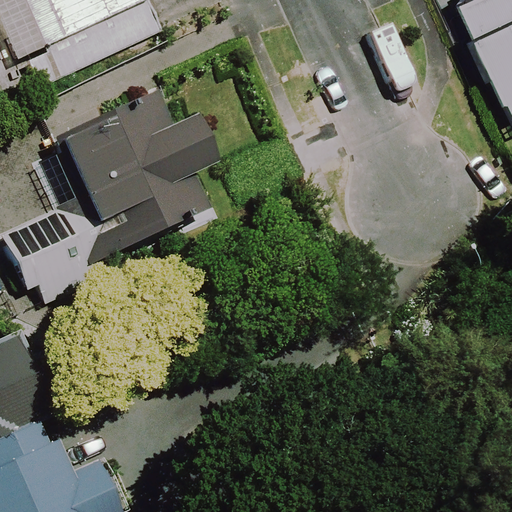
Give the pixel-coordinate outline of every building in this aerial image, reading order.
[(0,0),(0,12),(34,87),(153,34),(137,0),(0,0)] [(511,0),(465,0),(511,101),(511,0)] [(160,130),(144,96),(43,142),(71,202),(0,233),(0,257),(17,294),(29,288),(38,308),(122,270),(113,250),(197,212),(182,179),(203,169),(181,120),(160,130)] [(10,339),(0,343),(0,428),(42,410),(10,339)] [(0,511),(106,511),(85,465),(61,476),(46,444),(39,447),(29,426),(0,439),(0,511)]
